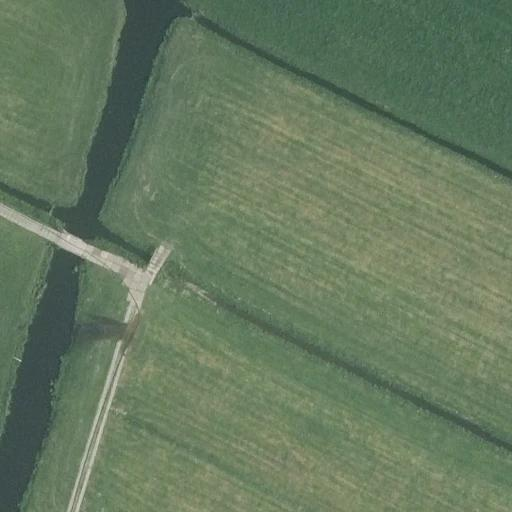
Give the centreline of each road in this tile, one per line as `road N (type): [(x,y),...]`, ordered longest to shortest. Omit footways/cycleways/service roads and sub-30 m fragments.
road 1 (track): [(469,459),(204,327),(142,277),(0,213)]
road 2 (track): [(74,511),(142,277),(165,249)]
